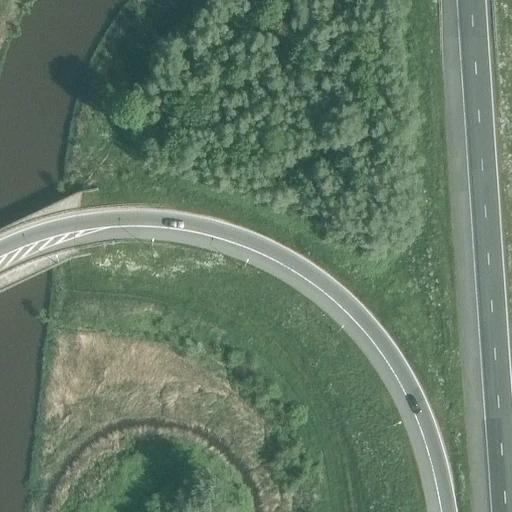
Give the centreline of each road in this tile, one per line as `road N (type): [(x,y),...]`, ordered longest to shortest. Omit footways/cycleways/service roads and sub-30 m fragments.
road 1 (motorway): [(0,252),(74,226),(118,221),(176,222),(270,252),(314,279),(381,343),(426,419),(450,511)]
road 2 (motorway): [(470,0),(507,511)]
